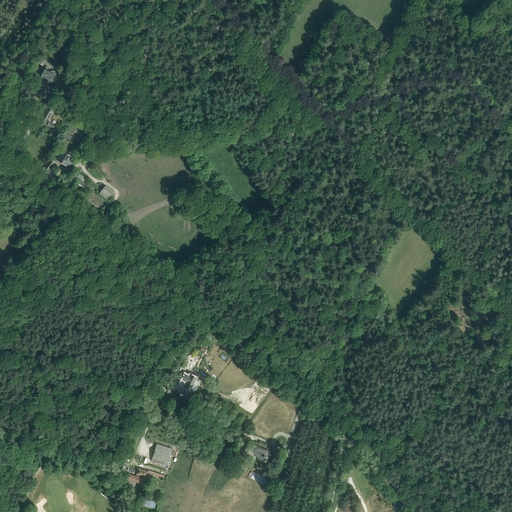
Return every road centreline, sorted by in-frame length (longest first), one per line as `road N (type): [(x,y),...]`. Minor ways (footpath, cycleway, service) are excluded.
road 1 (track): [(320,116),(175,139),(268,243),(362,276),(485,435)]
road 2 (unclassified): [(0,148),(298,387),(416,511)]
road 3 (track): [(511,312),(320,116)]
road 4 (track): [(502,121),(444,67),(389,97),(320,116)]
road 5 (track): [(92,222),(116,193),(82,163),(110,148),(175,139)]
road 6 (track): [(121,246),(0,366)]
road 7 (track): [(320,116),(207,0)]
